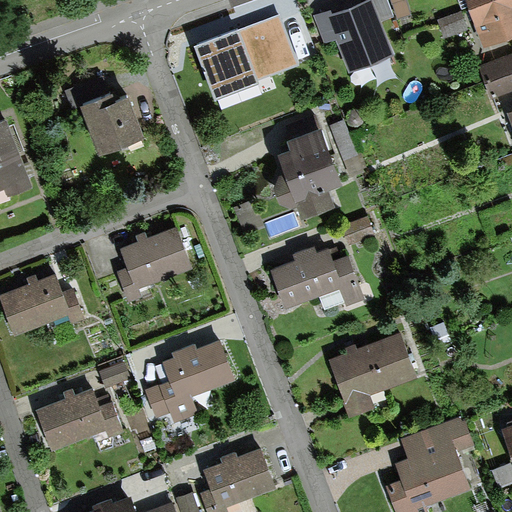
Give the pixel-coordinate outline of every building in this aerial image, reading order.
[(350,0),(333,7),(331,4),(313,11),(325,39),(337,34),(350,67),(396,49),(383,17),(395,12),(390,0),(350,0)] [(408,0),(392,0),(397,15),(411,11),(408,0)] [(511,0),(469,0),(468,0),(484,41),(511,31),(511,0)] [(469,26),(462,8),(436,17),(443,36),(469,26)] [(265,27),(276,59),(308,47),(296,15),(265,27)] [(199,43),(217,93),(265,76),(246,25),(199,43)] [(511,87),(511,50),(480,62),(492,95),(511,87)] [(83,102),(100,146),(145,129),(129,86),(107,94),(104,86),(97,89),(92,76),(65,87),(73,106),(83,102)] [(0,117),(0,184),(4,183),(8,192),(33,183),(8,115),(0,117)] [(365,170),(344,116),(330,122),(352,175),(365,170)] [(279,144),(286,165),(280,167),(274,178),(282,197),(292,201),(298,199),(303,211),(336,199),(329,181),(344,175),(323,118),(288,131),(291,140),(279,144)] [(254,196),(234,204),(246,232),(266,223),(254,196)] [(376,233),(368,213),(342,223),(349,242),(376,233)] [(144,294),(140,285),(195,264),(178,220),(121,243),(128,263),(118,267),(130,299),(144,294)] [(271,264),(285,302),(321,289),(327,305),(346,298),(347,302),(366,296),(349,250),(335,255),(330,242),(318,246),(316,241),(292,250),(294,255),(271,264)] [(0,288),(0,291),(15,332),(69,312),(72,321),(86,315),(74,284),(64,288),(57,268),(0,288)] [(328,354),(350,414),(376,405),(370,389),(418,372),(402,328),(328,354)] [(172,410),(175,419),(199,410),(192,391),(237,374),(221,334),(163,356),(171,376),(146,386),(157,415),(172,410)] [(126,358),(99,368),(106,385),(132,375),(126,358)] [(37,405),(53,446),(107,425),(110,433),(125,427),(113,396),(102,401),(95,383),(37,405)] [(401,435),(408,454),(396,458),(402,475),(387,480),(398,511),(429,511),(425,501),(472,484),(459,449),(477,442),(466,415),(463,416),(461,413),(401,435)] [(511,418),(502,423),(511,449),(511,418)] [(201,488),(209,511),(230,511),(227,502),(277,483),(262,442),(204,464),(211,484),(201,488)] [(511,479),(511,458),(492,466),(499,484),(511,479)] [(201,511),(193,488),(177,494),(182,511),(201,511)] [(75,511),(179,511),(174,497),(139,510),(132,491),(75,511)]
